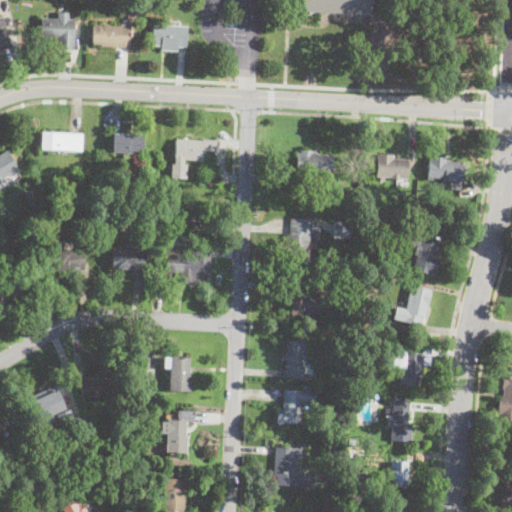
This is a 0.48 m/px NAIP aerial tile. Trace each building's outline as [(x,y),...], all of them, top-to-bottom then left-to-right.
[(371,0),(371,15),(300,11),(300,0),(371,0)] [(68,19),(74,19),(74,48),(57,48),(57,37),(40,36),(40,18),(57,19),(57,11),(68,12),(68,19)] [(0,45),(0,18),(3,17),(10,43),(0,45)] [(130,26),(129,46),(92,44),(93,24),(130,26)] [(187,26),(187,47),(178,47),(178,51),(161,50),(161,46),(151,46),(152,24),(187,26)] [(82,133),(82,151),(42,149),(43,131),(82,133)] [(142,134),(142,153),(112,152),(113,134),(142,134)] [(217,139),(216,151),(203,151),(203,160),(175,159),(176,139),(217,139)] [(0,152),(6,149),(18,168),(2,180),(0,180),(0,152)] [(312,150),(312,153),(333,154),(332,177),(321,177),(321,172),(296,171),(297,152),(312,150)] [(408,178),(376,176),(378,153),(394,154),(394,158),(410,160),(408,178)] [(461,183),(459,189),(449,188),(450,182),(443,181),(443,178),(427,176),(430,156),(448,158),(448,161),(463,162),(461,183)] [(39,204),(31,210),(22,196),(30,191),(39,204)] [(355,197),(355,207),(342,206),(342,196),(355,197)] [(216,217),(215,225),(204,224),(205,216),(216,217)] [(320,228),(320,242),(311,242),(310,262),(287,261),(288,252),(284,251),(285,234),(289,234),(290,218),(311,219),(311,226),(320,228)] [(351,221),(350,239),(333,238),(334,220),(351,221)] [(439,260),(433,276),(412,268),(417,255),(413,254),(415,249),(410,247),(414,237),(438,243),(434,257),(439,260)] [(377,244),(376,255),(365,254),(365,244),(377,244)] [(147,252),(145,270),(113,267),(115,249),(147,252)] [(51,269),(51,251),(84,250),(85,268),(51,269)] [(198,276),(169,272),(169,277),(161,277),(162,270),(165,270),(166,253),(199,256),(198,276)] [(0,304),(0,282),(14,274),(24,290),(0,304)] [(352,286),(344,286),(344,277),(352,277),(352,286)] [(318,290),(317,300),(313,300),(313,314),(289,313),(290,283),(303,283),(303,290),(318,290)] [(426,317),(419,315),(418,325),(392,320),(395,307),(406,309),(410,286),(431,290),(426,317)] [(304,379),(284,376),(287,339),(307,340),(304,379)] [(420,388),(400,386),(403,352),(423,354),(420,388)] [(191,391),(169,390),(170,368),(163,368),(164,356),(190,358),(191,391)] [(108,373),(110,386),(116,385),(116,392),(82,397),(78,378),(108,373)] [(511,412),(497,411),(499,395),(502,395),(503,387),(501,387),(502,376),(511,377),(511,412)] [(55,412),(56,414),(69,409),(76,425),(62,431),(58,422),(44,428),(42,418),(38,421),(30,400),(55,389),(63,408),(55,412)] [(315,390),(315,401),(302,401),(302,423),(277,422),(277,408),(282,408),(283,389),(315,390)] [(412,403),(409,423),(414,424),(411,442),(390,439),(392,426),(387,426),(387,407),(392,408),(393,400),(412,403)] [(186,452),(165,450),(168,407),(190,409),(186,452)] [(0,433),(0,413),(3,412),(11,427),(0,433)] [(301,448),(301,456),(298,456),(297,485),(277,484),(277,476),(273,476),(274,446),(301,448)] [(408,462),(407,485),(384,485),(384,469),(389,469),(390,462),(408,462)] [(511,474),(511,511),(498,511),(498,502),(492,502),(493,474),(511,474)] [(184,511),(165,511),(166,478),(185,479),(184,511)] [(17,498),(13,501),(9,494),(13,492),(17,498)] [(81,511),(64,511),(60,503),(73,496),(81,511)]
